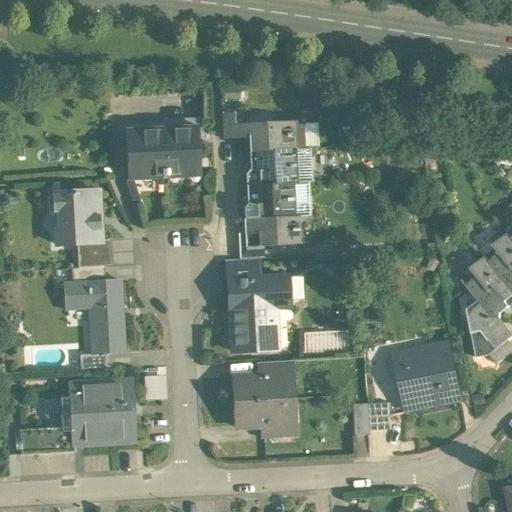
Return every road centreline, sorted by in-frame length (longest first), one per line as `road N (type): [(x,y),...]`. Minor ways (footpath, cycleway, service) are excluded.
road 1 (secondary): [(211,0),(511,45)]
road 2 (residential): [(188,487),(424,476),(451,467)]
road 3 (residential): [(188,487),(181,258)]
road 4 (residential): [(0,499),(188,487)]
